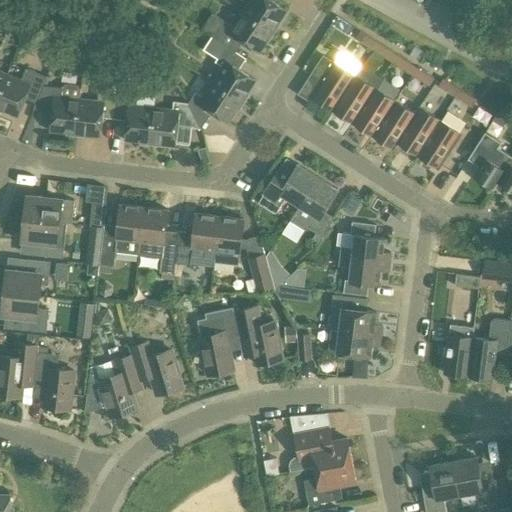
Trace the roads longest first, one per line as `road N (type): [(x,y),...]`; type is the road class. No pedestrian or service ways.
road 1 (residential): [(0,161),(205,183),(234,168),(269,112)]
road 2 (residential): [(373,399),(268,400),(221,412),(142,452),(118,478)]
road 3 (residential): [(406,400),(430,211)]
road 4 (residential): [(430,211),(269,112)]
road 5 (track): [(372,0),(511,75)]
road 6 (residential): [(118,478),(0,435)]
